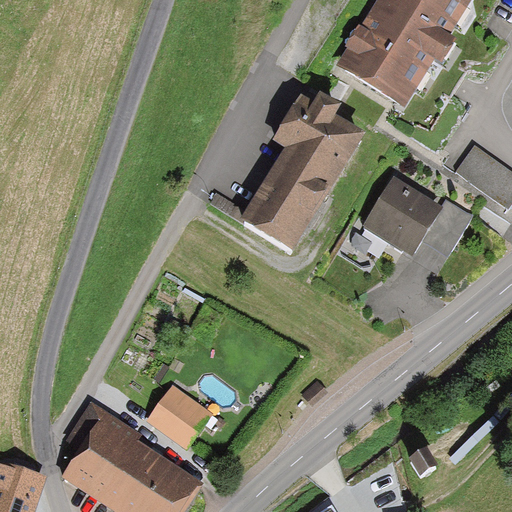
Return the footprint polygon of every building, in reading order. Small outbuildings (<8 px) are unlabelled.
[(338,64),(405,107),(435,58),(441,62),(457,36),(451,33),(471,0),(376,0),(361,24),(358,22),(344,44),(349,47),(338,64)] [(241,217),(294,250),(367,132),(336,113),(341,103),(320,90),(314,100),(300,92),(272,139),(284,146),(241,217)] [(509,208),(511,203),(511,172),(474,145),(456,172),(509,208)] [(440,206),(394,176),(363,224),(393,244),(412,256),(423,239),(449,255),(474,216),(446,197),(440,206)] [(327,392),(317,381),(301,396),(311,407),(327,392)] [(173,384),(147,420),(188,450),(214,415),(173,384)] [(60,478),(112,511),(183,511),(202,484),(136,440),(139,435),(89,403),(63,443),(76,452),(60,478)] [(426,449),(409,460),(421,477),(437,467),(426,449)] [(0,511),(34,511),(47,476),(10,464),(9,467),(0,464),(0,511)]
